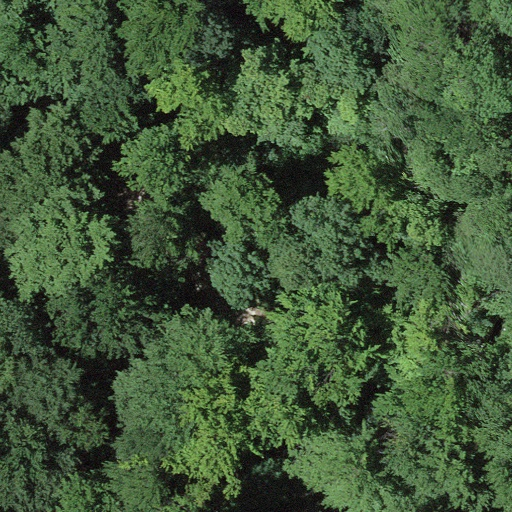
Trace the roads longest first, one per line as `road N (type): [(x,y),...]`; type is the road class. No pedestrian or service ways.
road 1 (track): [(329,511),(204,307),(0,78)]
road 2 (track): [(0,299),(92,443),(93,511)]
